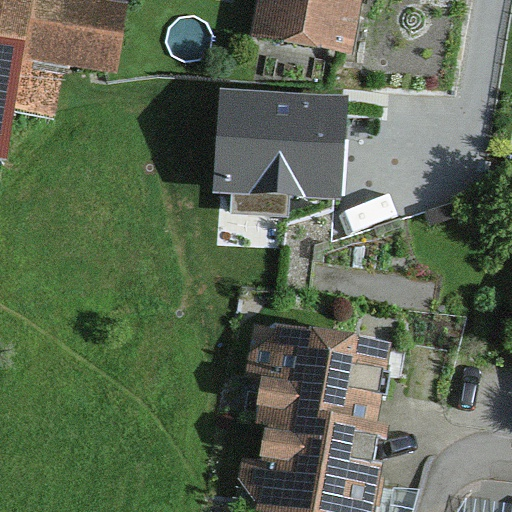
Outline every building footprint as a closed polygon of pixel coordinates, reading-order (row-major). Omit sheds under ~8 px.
[(56,0),(0,0),(0,162),(32,167),(56,0)] [(369,0),(261,0),(257,27),(362,44),(369,0)] [(346,108),(221,99),(214,198),(339,207),(346,108)] [(275,382),(268,416),(369,435),(384,356),(262,332),(254,378),(275,382)] [(373,511),(388,439),(369,435),(268,416),(251,504),(294,511),(373,511)]
